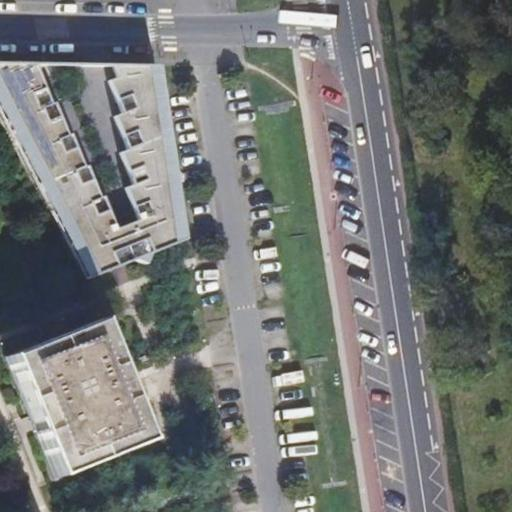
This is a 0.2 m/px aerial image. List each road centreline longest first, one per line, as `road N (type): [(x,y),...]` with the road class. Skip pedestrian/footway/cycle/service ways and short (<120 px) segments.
road 1 (secondary): [(425,511),(348,32)]
road 2 (residential): [(0,26),(348,32)]
